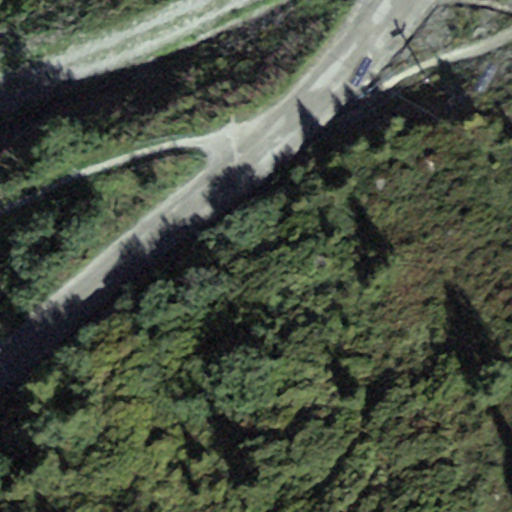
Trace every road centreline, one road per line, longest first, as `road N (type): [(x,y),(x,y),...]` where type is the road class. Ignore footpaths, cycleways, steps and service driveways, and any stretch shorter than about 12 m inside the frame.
road 1 (track): [(0,362),(274,144),(389,0)]
road 2 (track): [(232,0),(0,92)]
